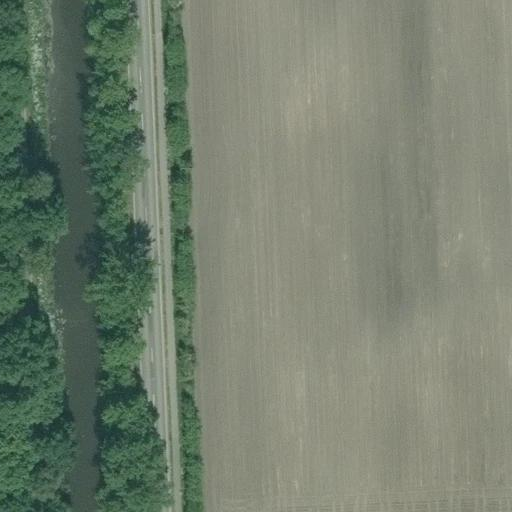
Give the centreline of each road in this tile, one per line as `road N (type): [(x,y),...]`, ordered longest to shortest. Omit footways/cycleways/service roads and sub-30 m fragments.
road 1 (unclassified): [(16,0),(37,511)]
road 2 (tertiary): [(157,511),(138,0)]
